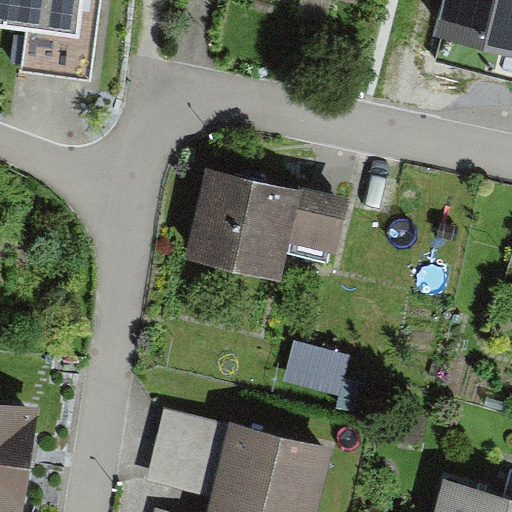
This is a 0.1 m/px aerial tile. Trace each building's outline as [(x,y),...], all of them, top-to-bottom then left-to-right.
[(0,0),(0,16),(29,19),(81,25),(83,0),(0,0)] [(102,0),(83,0),(81,25),(29,19),(23,67),(94,75),(102,0)] [(511,0),(444,0),(440,20),(511,37),(511,0)] [(351,190),(208,156),(186,246),(277,268),(286,234),(337,246),(351,190)] [(22,511),(40,399),(0,393),(0,509),(16,511),(22,511)] [(307,511),(327,441),(226,414),(198,511),(187,511),(158,504),(156,511),(307,511)] [(511,511),(511,504),(440,484),(431,511),(511,511)]
